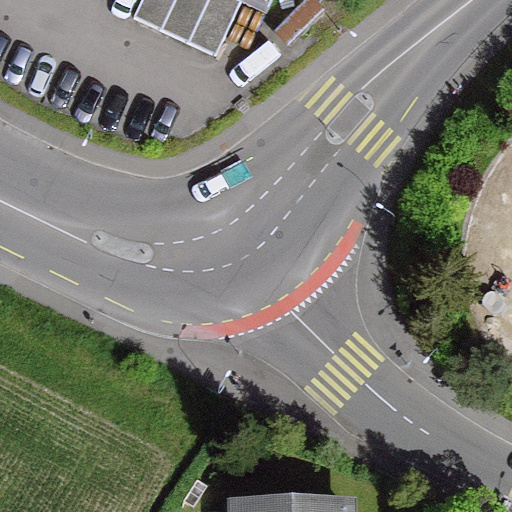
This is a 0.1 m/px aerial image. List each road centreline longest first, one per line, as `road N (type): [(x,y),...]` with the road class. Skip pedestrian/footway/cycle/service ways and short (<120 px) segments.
road 1 (residential): [(238,244),(351,375),(399,413),(511,477)]
road 2 (secondary): [(238,244),(267,223),(426,37),(472,0)]
road 3 (secondary): [(0,194),(146,259),(208,256),(238,244)]
